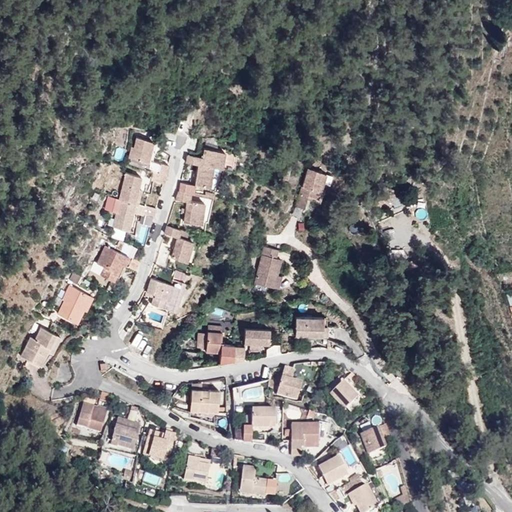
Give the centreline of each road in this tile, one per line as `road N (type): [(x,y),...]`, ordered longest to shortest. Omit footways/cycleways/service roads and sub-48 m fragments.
road 1 (residential): [(398,409),(373,379),(332,356),(181,377),(105,348),(89,352),(93,378),(183,429),(289,463),(328,511)]
road 2 (residential): [(398,409),(413,413),(438,447),(511,511)]
